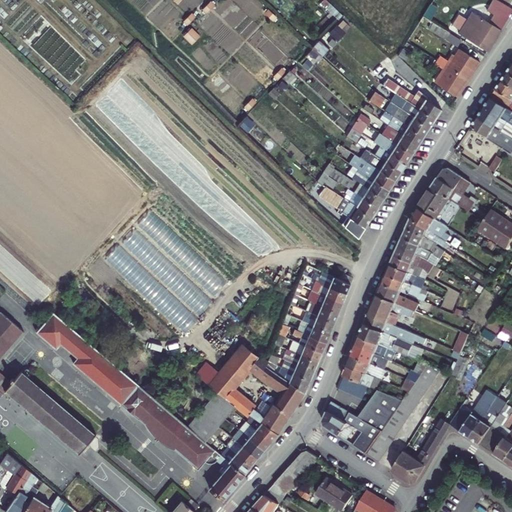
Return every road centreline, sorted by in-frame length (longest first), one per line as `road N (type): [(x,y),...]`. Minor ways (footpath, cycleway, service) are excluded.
road 1 (tertiary): [(303,429),(381,247),(437,152)]
road 2 (residential): [(511,476),(454,437),(413,501)]
road 3 (tertiary): [(437,152),(511,38)]
road 4 (residential): [(303,429),(413,501)]
